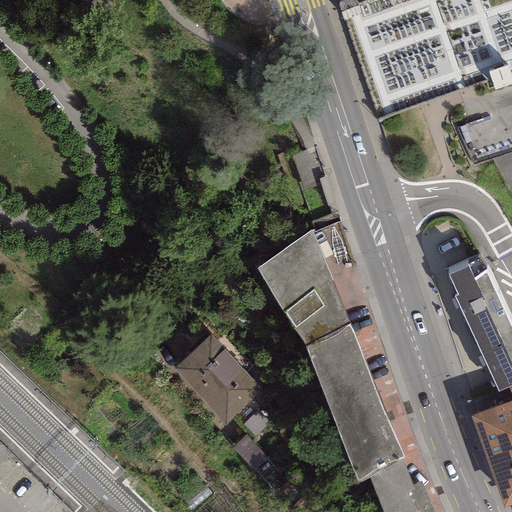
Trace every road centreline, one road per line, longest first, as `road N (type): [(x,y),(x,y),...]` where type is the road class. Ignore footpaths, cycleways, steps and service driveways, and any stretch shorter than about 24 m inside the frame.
road 1 (primary): [(367,208),(475,511)]
road 2 (unclassified): [(0,34),(49,80),(89,138),(101,178),(97,213),(78,228),(57,231),(0,212)]
road 3 (primary): [(295,0),(367,208)]
road 4 (residential): [(367,208),(456,198),(470,204),(511,263)]
